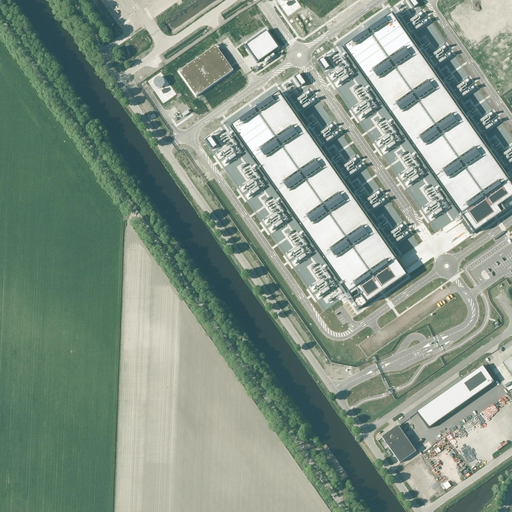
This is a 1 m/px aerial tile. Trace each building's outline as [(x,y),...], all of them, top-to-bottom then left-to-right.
[(413,0),(406,0),(413,9),(418,6),(413,0)] [(511,189),(390,15),(343,49),(472,234),(511,206),(511,189)] [(266,31),(244,46),(257,64),(278,49),(266,31)] [(215,46),(178,72),(196,97),(233,71),(215,46)] [(322,58),(317,62),(324,71),(329,68),(322,58)] [(299,75),(294,78),(300,88),(305,84),(299,75)] [(278,94),(230,128),(358,310),(406,277),(278,94)] [(210,137),(205,141),(211,150),(217,147),(210,137)] [(496,298),(494,300),(501,308),(503,307),(496,298)] [(511,357),(503,363),(511,376),(511,355),(510,356),(511,357)] [(483,366),(416,413),(428,429),(494,383),(483,366)] [(381,437),(399,464),(416,452),(397,426),(381,437)]
